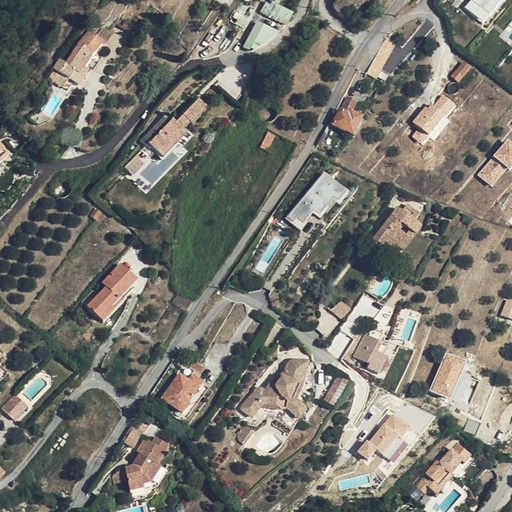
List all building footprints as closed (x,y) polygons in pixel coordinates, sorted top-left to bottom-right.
[(266,0),(261,13),(287,25),(293,11),(279,4),(280,0),(266,0)] [(470,0),(468,0),(463,7),(486,25),(506,0),(472,0),(472,1),(470,0)] [(354,31),(359,28),(362,26),(354,16),(347,21),(354,31)] [(130,32),(133,27),(123,22),(120,28),(130,32)] [(102,28),(97,35),(106,42),(117,28),(113,25),(110,29),(102,28)] [(62,56),(56,65),(61,68),(59,72),(69,79),(70,79),(75,71),(79,74),(84,67),(88,70),(90,66),(97,56),(106,42),(97,35),(90,29),(79,41),(67,59),(62,56)] [(387,38),(385,41),(394,46),(396,43),(387,38)] [(383,66),(390,54),(394,46),(385,41),(367,73),(376,79),(383,66)] [(396,57),(390,54),(383,66),(391,67),(396,57)] [(100,59),(97,56),(90,66),(94,69),(100,59)] [(458,83),(470,69),(464,63),(452,77),(458,83)] [(56,65),(48,77),(63,88),(69,79),(59,72),(61,68),(56,65)] [(78,85),(88,70),(84,67),(79,74),(75,71),(70,79),(78,85)] [(474,72),(470,69),(458,83),(462,85),(465,81),(466,82),(474,72)] [(449,93),(444,88),(433,99),(440,104),(449,93)] [(332,125),(351,135),(353,136),(362,119),(360,118),(352,114),(357,102),(347,97),(332,125)] [(198,99),(178,120),(175,123),(172,120),(150,144),(143,149),(150,155),(155,151),(163,158),(178,142),(182,145),(190,137),(183,130),(190,123),(191,124),(207,108),(198,99)] [(147,143),(170,120),(165,115),(142,138),(147,143)] [(268,133),(265,137),(272,141),(274,136),(268,133)] [(272,141),(265,137),(260,148),(267,151),(272,141)] [(511,144),(508,141),(478,174),(491,186),(508,168),(510,170),(511,167),(511,144)] [(0,169),(5,165),(1,161),(9,154),(0,145),(0,169)] [(134,172),(145,160),(139,153),(127,164),(134,172)] [(343,205),(352,193),(325,172),(288,219),(303,230),(316,213),(323,219),(337,201),(343,205)] [(398,209),(392,216),(393,219),(390,224),(387,222),(371,242),(378,248),(380,249),(383,246),(393,254),(396,250),(407,237),(405,236),(400,231),(404,226),(409,231),(411,232),(417,224),(415,222),(420,215),(407,205),(402,212),(398,209)] [(96,220),(101,214),(95,209),(91,216),(96,220)] [(409,231),(405,236),(407,237),(396,250),(401,254),(421,227),(417,224),(411,232),(409,231)] [(388,260),(393,254),(383,246),(380,249),(378,248),(376,251),(388,260)] [(101,322),(113,309),(111,307),(118,300),(120,302),(124,298),(122,295),(136,280),(120,265),(102,284),(105,288),(86,308),(101,322)] [(511,318),(511,300),(506,298),(500,315),(511,318)] [(113,309),(120,302),(118,300),(111,307),(113,309)] [(343,322),(351,311),(339,303),(331,313),(343,322)] [(0,338),(1,340),(10,329),(0,320),(0,338)] [(369,368),(377,352),(380,345),(364,337),(353,360),(369,368)] [(377,352),(383,356),(387,348),(380,345),(377,352)] [(451,399),(466,359),(445,351),(429,390),(451,399)] [(368,370),(378,374),(380,370),(383,363),(386,357),(383,356),(377,352),(369,368),(368,370)] [(237,406),(248,415),(254,407),(258,407),(274,412),(282,410),(288,400),(295,385),(301,362),(289,360),(287,362),(281,371),(274,379),(265,388),(257,391),(256,389),(254,388),(252,388),(252,391),(251,393),(245,397),(237,406)] [(192,376),(189,381),(181,375),(163,399),(183,414),(190,405),(188,403),(203,384),(192,376)] [(339,375),(327,399),(338,405),(350,381),(339,375)] [(16,396),(2,410),(14,421),(28,408),(16,396)] [(298,411),(288,400),(282,410),(293,419),(298,411)] [(248,415),(237,406),(236,408),(246,416),(248,415)] [(137,414),(121,440),(132,446),(141,432),(144,430),(149,421),(137,414)] [(395,415),(372,444),(370,442),(361,453),(371,461),(380,450),(386,454),(401,435),(405,437),(412,428),(395,415)] [(247,430),(240,423),(238,424),(233,426),(230,430),(229,435),(238,441),(247,430)] [(129,481),(131,494),(145,490),(144,486),(153,484),(162,467),(159,465),(170,446),(158,438),(154,443),(148,439),(139,453),(140,454),(143,455),(135,469),(126,470),(127,472),(129,481)] [(475,484),(486,471),(458,445),(440,465),(437,463),(425,475),(426,476),(416,487),(424,495),(429,489),(436,495),(453,477),(450,474),(457,467),(475,484)] [(169,472),(162,467),(153,484),(144,486),(145,490),(131,494),(133,502),(147,499),(150,497),(152,495),(155,493),(157,491),(159,488),(161,486),(169,472)] [(129,481),(127,472),(117,474),(114,477),(116,484),(129,481)]
